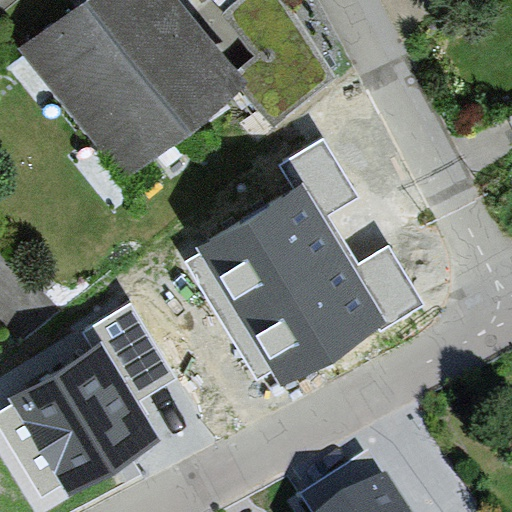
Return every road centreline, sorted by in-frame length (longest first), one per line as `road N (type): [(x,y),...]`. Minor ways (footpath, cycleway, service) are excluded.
road 1 (residential): [(138,511),(511,317)]
road 2 (residential): [(343,0),(511,311)]
